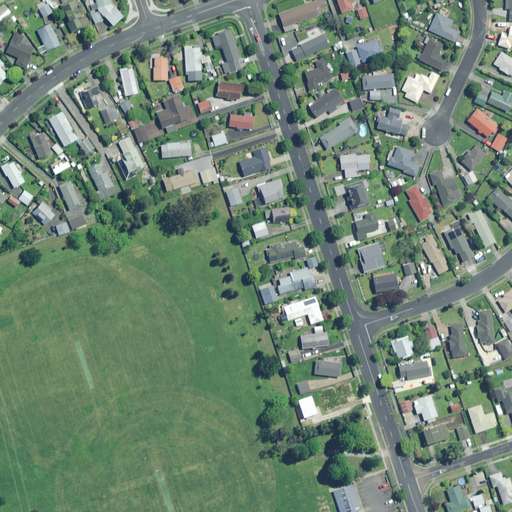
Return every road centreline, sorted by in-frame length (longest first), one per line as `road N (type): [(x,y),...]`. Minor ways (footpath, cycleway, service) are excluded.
road 1 (unclassified): [(356,327),(246,0)]
road 2 (unclassified): [(0,124),(81,60),(150,29)]
road 3 (residential): [(356,327),(447,296),(511,256)]
road 4 (unclassified): [(407,481),(356,327)]
road 5 (residential): [(479,0),(479,39),(437,132)]
